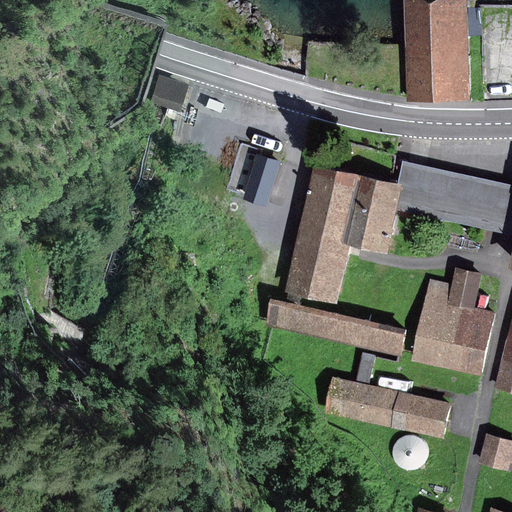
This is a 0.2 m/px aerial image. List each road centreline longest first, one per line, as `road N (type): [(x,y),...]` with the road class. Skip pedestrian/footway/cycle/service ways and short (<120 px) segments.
road 1 (tertiary): [(391,119),(301,99),(4,0)]
road 2 (tertiary): [(391,119),(511,123)]
